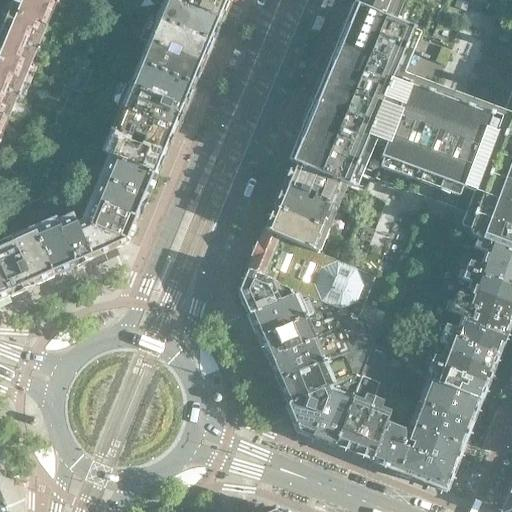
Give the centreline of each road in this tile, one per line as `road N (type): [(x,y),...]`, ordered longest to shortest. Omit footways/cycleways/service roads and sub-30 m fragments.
road 1 (tertiary): [(186,367),(203,280),(315,0)]
road 2 (tertiary): [(271,0),(123,338)]
